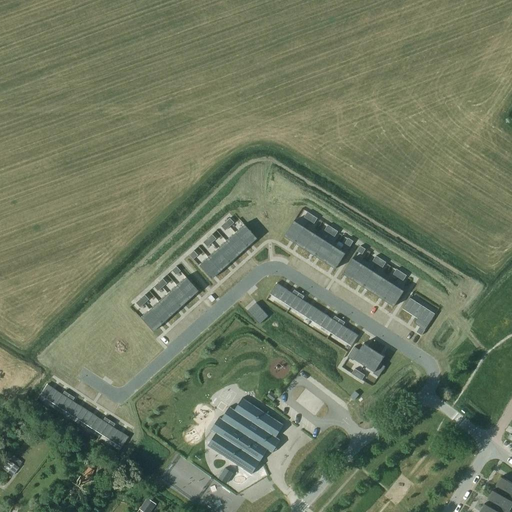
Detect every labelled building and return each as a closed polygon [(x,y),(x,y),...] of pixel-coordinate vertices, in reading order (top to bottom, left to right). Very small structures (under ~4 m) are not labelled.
[(307,212),(304,217),(309,220),(313,215),(307,212)] [(313,215),(309,220),(314,224),(318,218),(313,215)] [(229,218),(225,222),(229,227),(233,223),(229,218)] [(294,220),(284,236),(295,243),(305,227),(294,220)] [(225,222),(220,226),(224,231),(229,227),(225,222)] [(244,224),(234,233),(247,246),(256,238),(244,224)] [(328,225),(325,230),(330,233),(333,228),(328,225)] [(305,227),(295,243),(305,249),(315,233),(305,227)] [(333,228),(330,233),(335,237),(338,231),(333,228)] [(234,233),(225,241),(238,255),(247,246),(234,233)] [(315,233),(305,249),(315,256),(325,240),(315,233)] [(211,234),(207,238),(211,243),(216,239),(211,234)] [(207,238),(202,242),(207,247),(211,243),(207,238)] [(348,238),(345,243),(350,247),(354,241),(348,238)] [(325,240),(315,256),(326,262),(336,247),(325,240)] [(225,241),(216,249),(229,263),(238,255),(225,241)] [(360,246),(357,251),(362,254),(366,249),(360,246)] [(336,247),(326,262),(336,269),(346,253),(336,247)] [(216,249),(207,257),(220,271),(229,263),(216,249)] [(193,251),(189,255),(193,259),(197,255),(193,251)] [(376,256),(373,261),(378,264),(381,259),(376,256)] [(207,257),(198,265),(210,279),(220,271),(207,257)] [(353,258),(343,273),(353,280),(363,264),(353,258)] [(381,259),(378,264),(383,267),(386,262),(381,259)] [(363,264),(353,280),(363,286),(373,271),(363,264)] [(176,266),(171,270),(175,275),(180,271),(176,267),(176,266)] [(397,269),(393,274),(398,277),(402,272),(397,269)] [(373,271),(363,286),(374,293),(384,277),(373,271)] [(402,272),(398,277),(403,281),(407,275),(402,272)] [(185,277),(176,285),(188,299),(198,290),(185,277)] [(384,277),(374,293),(384,300),(394,284),(384,277)] [(162,279),(158,283),(162,287),(166,283),(162,279)] [(158,283),(153,287),(157,291),(162,287),(158,283)] [(277,283),(270,293),(291,307),(297,296),(292,293),(282,286),(277,283)] [(394,284),(384,300),(394,306),(404,291),(394,284)] [(176,285),(167,293),(179,307),(188,299),(176,285)] [(167,293),(158,301),(170,315),(179,307),(167,293)] [(144,295),(140,299),(144,303),(148,299),(144,295)] [(297,296),(291,307),(311,320),(318,309),(297,296)] [(409,298),(403,308),(418,318),(415,323),(417,325),(420,327),(425,330),(435,314),(409,298)] [(140,299),(135,303),(139,307),(144,303),(140,299)] [(158,301),(149,309),(161,323),(170,315),(158,301)] [(256,303),(248,311),(260,324),(268,316),(256,303)] [(149,309),(140,318),(152,331),(161,323),(149,309)] [(318,309),(311,320),(331,333),(338,322),(318,309)] [(338,322),(331,333),(351,346),(352,346),(359,335),(358,335),(338,322)] [(420,327),(417,332),(422,335),(425,330),(420,327)] [(355,346),(348,357),(353,360),(354,359),(364,365),(374,350),(364,343),(360,350),(355,347),(355,346)] [(374,350),(364,365),(374,372),(373,373),(379,377),(386,366),(380,363),(385,356),(383,355),(374,350)] [(352,374),(357,377),(360,372),(355,369),(352,374)] [(360,372),(357,377),(362,380),(365,375),(360,372)] [(46,384),(40,395),(60,408),(67,397),(62,394),(46,384)] [(355,391),(350,397),(354,400),(358,396),(359,394),(355,391)] [(270,392),(267,396),(274,401),(277,397),(270,392)] [(67,397),(60,408),(80,421),(87,410),(72,401),(67,397)] [(216,433),(208,445),(252,474),(268,450),(272,453),(281,440),(276,437),(284,424),(243,398),(235,410),(230,406),(222,418),(220,417),(211,430),(216,433)] [(87,410),(80,421),(101,434),(108,424),(102,420),(87,410)] [(108,424),(101,434),(121,447),(128,437),(112,427),(108,424)] [(18,467),(8,460),(2,468),(12,475),(18,467)] [(225,468),(219,478),(227,483),(233,473),(225,468)] [(501,487),(497,492),(511,501),(511,482),(501,476),(496,485),(501,487)] [(511,501),(497,492),(493,490),(488,498),(492,501),(489,506),(499,511),(511,511),(509,510),(511,504),(511,501)] [(143,511),(149,511),(156,504),(147,498),(139,509),(143,511)] [(480,511),(499,511),(489,506),(485,503),(480,511)]
